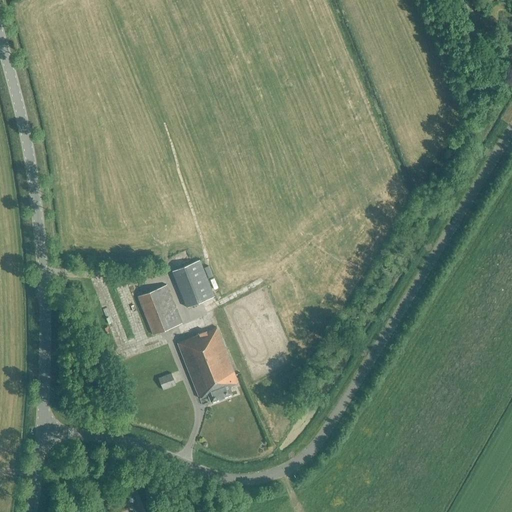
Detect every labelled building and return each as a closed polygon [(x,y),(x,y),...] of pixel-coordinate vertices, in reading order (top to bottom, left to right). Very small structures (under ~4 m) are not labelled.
[(184,300),(211,289),(197,252),(169,263),(184,300)] [(153,334),(181,323),(166,285),(137,296),(153,334)] [(229,386),(238,383),(216,327),(177,343),(199,398),(208,395),(211,401),(232,393),(229,386)] [(163,390),(176,385),(171,372),(158,378),(163,390)] [(128,486),(139,511),(142,511),(152,508),(141,481),(128,486)]
